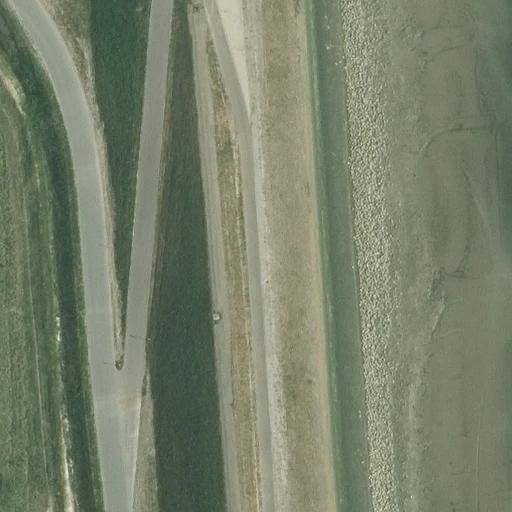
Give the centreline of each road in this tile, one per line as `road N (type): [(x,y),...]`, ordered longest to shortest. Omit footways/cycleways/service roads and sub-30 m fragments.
road 1 (unclassified): [(267,511),(243,161),(215,0)]
road 2 (tertiary): [(111,429),(77,111),(20,0)]
road 3 (unclassified): [(111,429),(126,422),(138,356),(161,0)]
